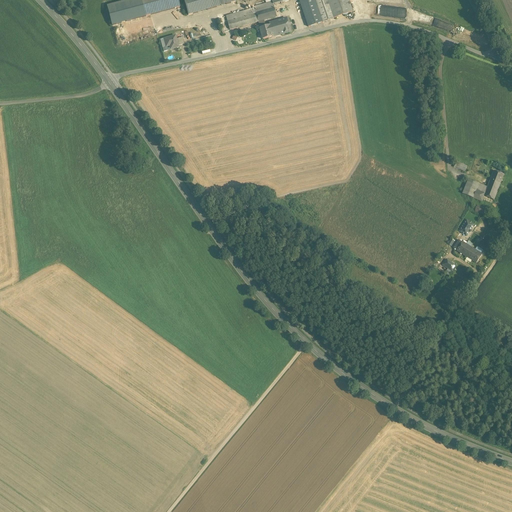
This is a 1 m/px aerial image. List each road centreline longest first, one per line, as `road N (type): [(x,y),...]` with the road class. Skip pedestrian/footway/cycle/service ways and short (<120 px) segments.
road 1 (secondary): [(109,83),(245,276),(306,342),(393,408),(511,462)]
road 2 (unclassified): [(109,83),(126,71),(363,19),(423,29),(494,57)]
road 3 (track): [(168,511),(306,342)]
road 4 (track): [(511,230),(398,403)]
